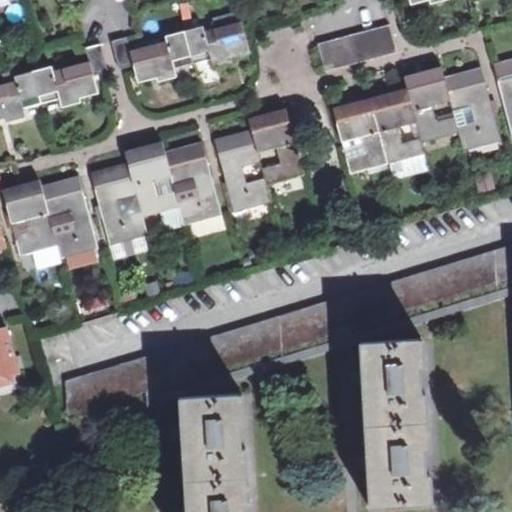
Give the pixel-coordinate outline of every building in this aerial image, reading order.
[(122,69),(135,65),(140,82),(157,76),(157,80),(178,75),(175,68),(213,58),(215,66),(233,61),(232,56),(248,52),(237,12),(210,20),(212,29),(205,31),(203,25),(166,36),(168,40),(131,50),(128,39),(115,42),(122,69)] [(395,53),(389,26),(317,44),(324,71),(395,53)] [(0,118),(4,117),(5,121),(25,115),(24,108),(58,99),(60,107),(83,102),(81,97),(99,92),(95,76),(109,72),(101,45),(88,49),(91,60),(52,71),(51,67),(15,76),(16,81),(0,85),(0,118)] [(511,61),(493,66),(502,99),(507,98),(509,106),(504,107),(511,137),(511,61)] [(458,133),(454,117),(438,122),(434,107),(450,102),(443,79),(440,68),(417,74),(419,80),(405,84),(406,89),(416,125),(420,138),(421,143),(458,133)] [(458,133),(463,152),(500,143),(480,69),(443,79),(450,102),(454,117),(458,133)] [(403,77),(405,84),(419,80),(417,74),(403,77)] [(349,174),(387,164),(423,154),(421,143),(420,138),(404,142),(401,129),(416,125),(406,89),(384,95),(386,102),(371,105),(358,108),(356,102),(333,108),(349,174)] [(384,95),(356,102),(358,108),(371,105),(386,102),(384,95)] [(251,118),(253,129),(276,123),(276,118),(288,115),(287,109),(251,118)] [(276,123),(253,129),(260,154),(277,149),(281,165),(264,169),(267,181),(268,186),(304,176),(288,115),(276,118),(276,123)] [(229,182),(226,182),(233,212),(272,202),(268,186),(267,181),(250,186),(245,171),(263,166),(260,154),(253,129),(215,140),(224,176),(228,175),(229,182)] [(126,152),(128,158),(142,155),(144,159),(165,154),(162,143),(126,152)] [(142,155),(128,158),(129,164),(92,174),(102,210),(106,209),(107,216),(103,217),(110,245),(149,235),(145,221),(180,211),(184,225),(221,215),(214,187),(210,188),(208,180),(212,179),(202,144),(165,154),(144,159),(142,155)] [(423,154),(387,164),(391,181),(428,171),(423,154)] [(6,202),(12,224),(28,220),(31,235),(16,239),(20,257),(57,247),(59,259),(97,249),(79,178),(42,188),(29,191),(30,196),(6,202)] [(4,191),(6,202),(30,196),(29,191),(42,188),(41,181),(19,187),(4,191)] [(511,245),(347,296),(349,326),(511,275),(511,245)] [(511,288),(429,316),(348,335),(348,326),(336,330),(333,331),(333,340),(283,355),(160,393),(160,384),(147,388),(143,389),(144,407),(180,397),(273,368),(361,342),(511,296),(511,288)] [(336,299),(334,300),(336,330),(348,326),(349,326),(347,296),(336,299)] [(334,300),(158,353),(160,384),(168,382),(284,346),(333,331),(336,330),(334,300)] [(0,376),(17,372),(4,328),(0,329),(0,376)] [(364,431),(428,420),(426,392),(421,392),(419,366),(424,365),(423,338),(361,342),(364,431)] [(145,357),(147,388),(160,384),(158,353),(145,357)] [(70,411),(143,389),(147,388),(145,357),(69,380),(70,411)] [(184,483),(247,476),(246,448),(241,448),(240,423),(245,422),(243,393),(180,397),(184,483)] [(428,420),(364,431),(370,506),(432,503),(430,474),(425,474),(424,448),(429,447),(428,420)] [(247,476),(184,483),(186,511),(244,511),(244,504),(249,504),(247,476)]
